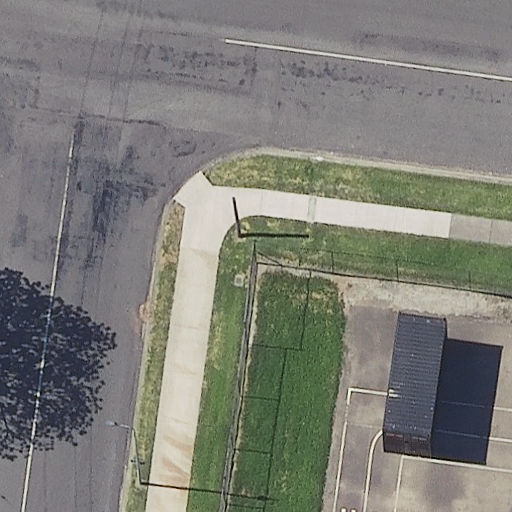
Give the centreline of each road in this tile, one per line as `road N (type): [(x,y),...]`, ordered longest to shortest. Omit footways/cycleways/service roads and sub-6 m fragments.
road 1 (unclassified): [(26,511),(90,22)]
road 2 (residential): [(90,22),(511,74)]
